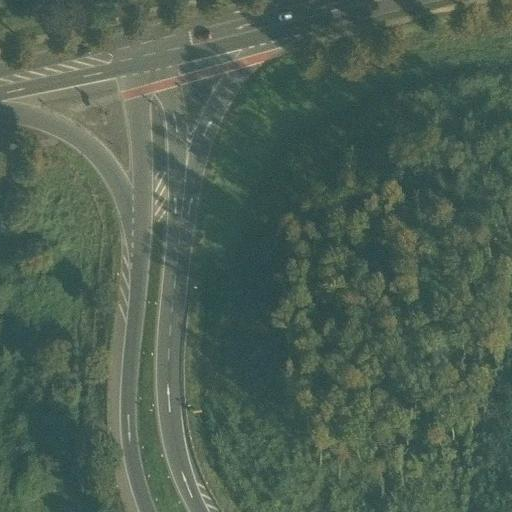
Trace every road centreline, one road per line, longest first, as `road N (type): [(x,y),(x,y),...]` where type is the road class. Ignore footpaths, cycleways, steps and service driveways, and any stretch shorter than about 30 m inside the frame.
road 1 (motorway): [(198,511),(166,422),(180,221)]
road 2 (motorway): [(142,231),(127,434),(146,511)]
road 3 (motorway): [(180,221),(208,123),(280,14)]
road 4 (motorway): [(0,110),(78,137),(142,231)]
road 5 (motorway): [(135,49),(142,231)]
road 6 (motorway): [(180,221),(165,41)]
road 7 (secondary): [(0,80),(135,49)]
